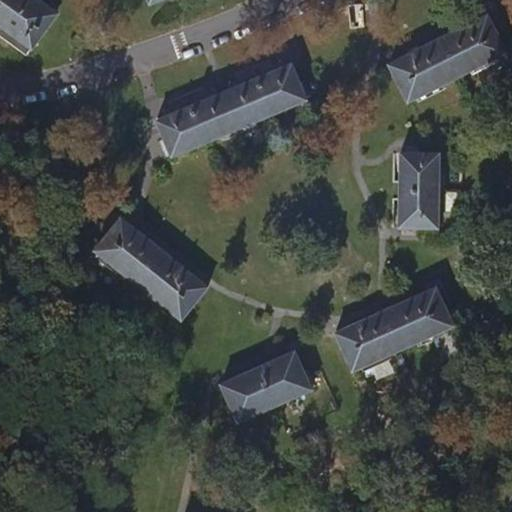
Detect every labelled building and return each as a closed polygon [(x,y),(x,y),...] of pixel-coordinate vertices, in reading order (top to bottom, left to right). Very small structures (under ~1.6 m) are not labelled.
[(57,14),(37,0),(0,0),(0,23),(32,47),(57,14)] [(408,101),(506,51),(487,15),(390,65),(408,101)] [(172,155),(306,99),(291,64),(157,120),(172,155)] [(437,228),(439,154),(401,153),(400,227),(437,228)] [(207,287),(121,219),(96,251),(181,319),(207,287)] [(351,370),(453,326),(437,289),(335,333),(351,370)] [(238,422),(311,389),(295,352),(222,385),(238,422)]
